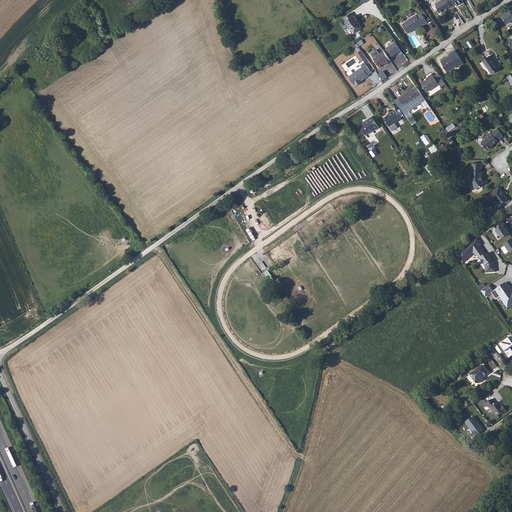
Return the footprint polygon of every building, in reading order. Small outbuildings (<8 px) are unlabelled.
[(464,1),(462,0),(442,0),(441,0),(436,4),(439,9),(438,9),(441,13),(449,8),(450,8),(457,4),(458,5),(464,1)] [(511,9),(508,12),(509,13),(503,17),(506,20),(507,20),(509,23),(511,21),(511,9)] [(354,15),(352,12),(344,17),(347,21),(346,21),(351,29),(352,28),(354,32),(356,32),(361,28),(362,26),(357,19),(355,15),(354,15)] [(421,14),(420,13),(406,23),(412,32),(422,25),(423,26),(431,21),(424,12),(421,14)] [(396,42),(386,48),(393,57),(402,50),(396,42)] [(368,75),(372,72),(371,71),(374,69),(369,61),(361,50),(358,52),(365,62),(361,65),(362,67),(349,77),(356,86),(361,83),(361,82),(369,76),(368,75)] [(383,51),(373,59),(380,67),(386,63),(387,64),(390,61),(383,51)] [(463,65),(454,53),(448,58),(449,59),(441,66),(444,70),(443,71),(446,76),(455,69),(456,71),(463,65)] [(491,58),(484,63),(493,76),(500,71),(491,58)] [(441,86),(433,76),(428,80),(429,81),(421,87),(428,95),(441,86)] [(403,97),(399,100),(400,100),(397,102),(407,115),(409,113),(406,109),(420,99),(414,90),(403,98),(403,97)] [(402,120),(395,110),(389,115),(389,116),(385,119),(391,127),(402,120)] [(380,128),(373,118),(368,121),(368,122),(361,127),(367,136),(374,131),(374,132),(380,128)] [(504,136),(498,128),(486,137),(487,138),(482,142),(487,150),(489,150),(492,148),(492,146),(492,145),(494,143),(495,143),(498,141),(498,140),(504,136)] [(426,134),(422,137),(427,144),(431,141),(426,134)] [(436,159),(427,165),(431,170),(439,164),(436,159)] [(482,163),(473,162),(472,170),(471,180),(476,189),(480,186),(481,186),(485,183),(481,177),(482,171),(481,171),(482,163)] [(506,200),(498,188),(478,202),(483,208),(492,202),(496,200),(499,205),(506,200)] [(501,239),(510,233),(504,224),(505,224),(502,220),(494,226),(495,229),(494,230),(501,239)] [(486,255),(480,247),(482,245),(477,239),(456,255),(462,263),(474,254),(475,255),(478,255),(487,266),(488,272),(497,271),(496,263),(494,260),(493,261),(491,258),(491,256),(488,253),(486,255)] [(268,270),(263,273),(268,280),(273,277),(268,270)] [(511,291),(508,285),(503,289),(501,286),(493,292),(488,286),(481,291),(485,297),(491,293),(495,300),(499,297),(499,296),(502,295),(503,297),(501,298),(506,305),(510,302),(511,305),(511,304),(511,291)] [(511,335),(499,344),(508,358),(511,355),(511,350),(510,347),(511,344),(511,335)] [(469,374),(475,383),(479,383),(482,380),(483,380),(481,378),(488,373),(482,365),(469,374)] [(490,407),(497,417),(505,410),(502,406),(501,407),(497,402),(494,404),(491,399),(486,404),(489,408),(490,407)] [(464,421),(474,436),(483,430),(473,416),(464,421)]
